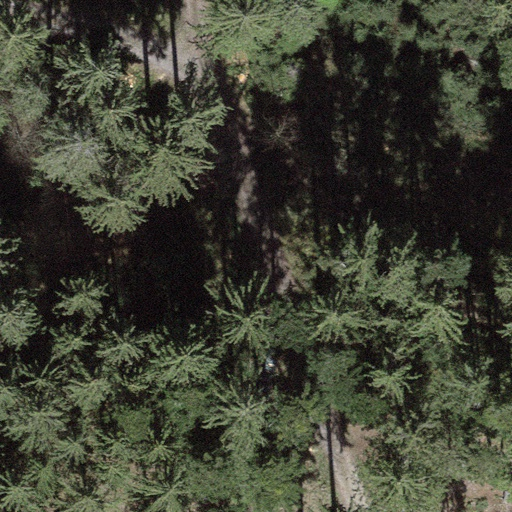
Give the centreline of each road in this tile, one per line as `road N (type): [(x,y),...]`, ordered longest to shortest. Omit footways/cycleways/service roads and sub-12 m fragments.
road 1 (track): [(358,511),(187,0)]
road 2 (track): [(205,64),(295,150),(511,325)]
road 3 (track): [(205,64),(16,0)]
